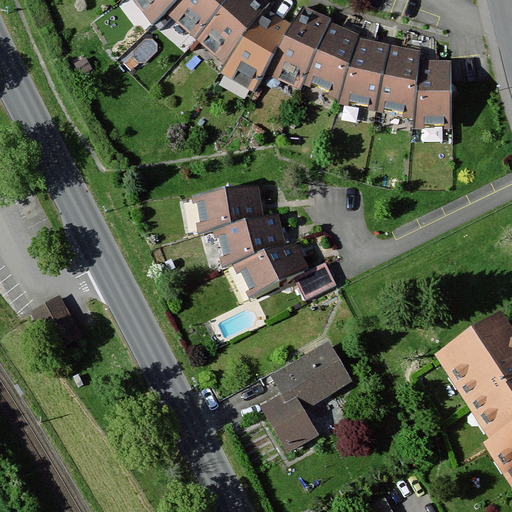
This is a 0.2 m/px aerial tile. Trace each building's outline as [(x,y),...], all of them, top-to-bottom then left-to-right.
[(187,0),(141,0),(156,19),(175,12),(187,0)] [(228,0),(187,0),(175,12),(194,32),(228,0)] [(264,0),(228,0),(194,32),(192,41),(228,65),(264,0)] [(297,7),(284,0),(264,0),(228,65),(224,72),(252,87),(263,69),(297,7)] [(329,21),(297,7),(263,69),(302,86),(329,21)] [(362,31),(329,21),(302,86),(344,97),(362,31)] [(391,38),(362,31),(344,97),(376,105),(391,38)] [(422,45),(391,38),(376,105),(374,111),(406,118),(422,45)] [(451,49),(422,45),(406,118),(406,126),(447,130),(451,49)] [(254,182),(189,195),(195,226),(201,225),(260,211),(254,182)] [(278,207),(260,211),(201,225),(210,261),(220,258),(286,243),(278,207)] [(296,239),(286,243),(220,258),(242,300),(305,268),(296,239)] [(61,298),(30,314),(51,355),(82,339),(76,329),(61,298)] [(511,352),(494,325),(451,351),(506,438),(511,433),(511,352)] [(329,346),(271,380),(283,400),(262,413),(287,455),(317,437),(303,414),(352,385),(329,346)] [(511,433),(506,438),(499,442),(511,463),(511,433)]
